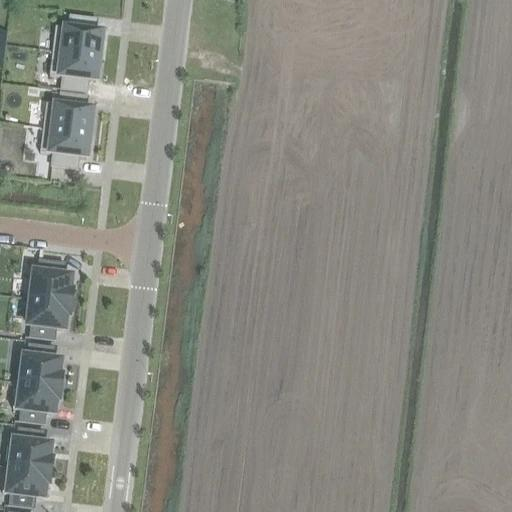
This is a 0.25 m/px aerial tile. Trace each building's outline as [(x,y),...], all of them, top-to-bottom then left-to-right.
[(52,54),(101,60),(102,46),(100,46),(101,35),(94,34),(95,23),(69,19),(68,31),(55,30),(52,54)] [(60,92),(86,96),(88,84),(95,85),(96,74),(99,74),(101,60),(52,54),(49,79),(62,80),(60,92)] [(45,107),(42,131),(91,137),(93,123),(91,123),(92,112),(85,112),(86,100),(60,96),(58,108),(45,107)] [(89,151),(91,137),(42,131),(39,156),(52,157),(51,169),(77,173),(78,161),(86,162),(87,151),(89,151)] [(29,275),(26,302),(70,307),(72,294),(69,294),(70,280),(62,279),(63,268),(39,264),(37,276),(29,275)] [(68,320),(70,307),(26,302),(30,303),(27,328),(31,329),(29,341),(54,344),(55,332),(64,333),(65,319),(68,320)] [(15,386),(60,391),(61,378),(58,378),(60,365),(51,364),(53,352),(28,349),(27,361),(23,360),(20,385),(15,385),(15,386)] [(45,416),(53,417),(55,404),(58,404),(60,391),(15,386),(12,412),(20,413),(19,425),(43,428),(45,416)] [(17,445),(8,444),(5,470),(49,475),(51,463),(48,462),(50,449),(41,448),(43,436),(18,433),(17,445)] [(48,488),(49,475),(5,470),(2,496),(10,497),(9,509),(32,511),(34,500),(43,501),(45,488),(48,488)]
